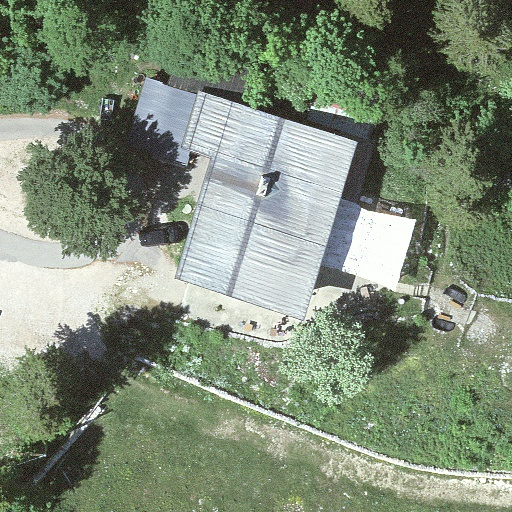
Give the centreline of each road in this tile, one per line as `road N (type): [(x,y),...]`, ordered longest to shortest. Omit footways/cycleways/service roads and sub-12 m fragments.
road 1 (unclassified): [(0,127),(56,124),(96,137),(127,177),(127,210)]
road 2 (unclassified): [(127,210),(112,238),(84,252),(40,255),(0,243)]
